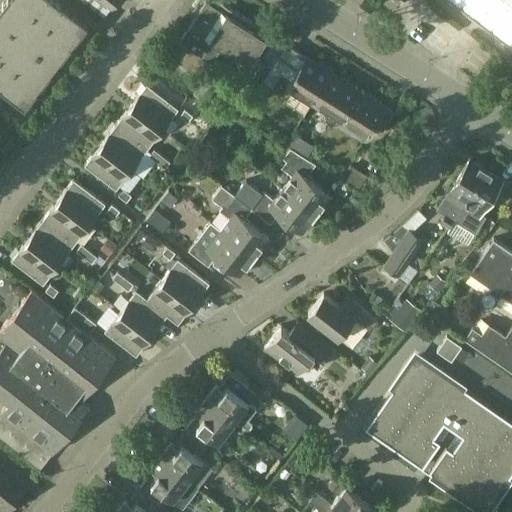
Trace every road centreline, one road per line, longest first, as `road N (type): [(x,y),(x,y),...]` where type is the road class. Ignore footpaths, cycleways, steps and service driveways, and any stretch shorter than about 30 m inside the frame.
road 1 (residential): [(213,336),(392,208),(468,106)]
road 2 (residential): [(403,511),(408,498),(393,477),(213,336)]
road 3 (residential): [(0,209),(162,0)]
road 4 (residential): [(45,511),(143,389),(213,336)]
road 5 (unclassified): [(468,106),(302,0)]
